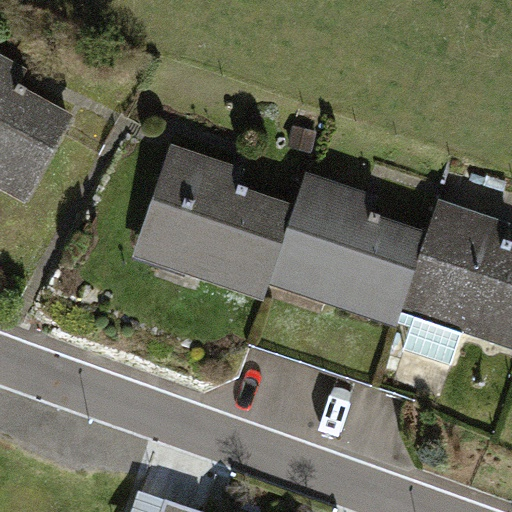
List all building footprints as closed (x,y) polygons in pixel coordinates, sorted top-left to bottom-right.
[(21,74),(0,61),(0,187),(33,206),(75,130),(29,104),(32,97),(23,91),(19,98),(10,93),(21,74)] [(231,163),(176,144),(145,233),(195,250),(190,264),(267,291),(295,208),(244,191),(247,183),(236,180),(233,188),(224,184),(231,163)] [(364,190),(309,172),(278,260),(328,277),(323,292),(400,318),(428,236),(377,218),(380,211),(369,207),(366,215),(357,212),(364,190)] [(497,219),(441,201),(411,289),(461,306),(456,321),(511,339),(511,248),(510,247),(511,241),(511,239),(502,236),(499,244),(490,241),(497,219)] [(205,511),(206,511),(166,497),(160,511),(205,511)]
